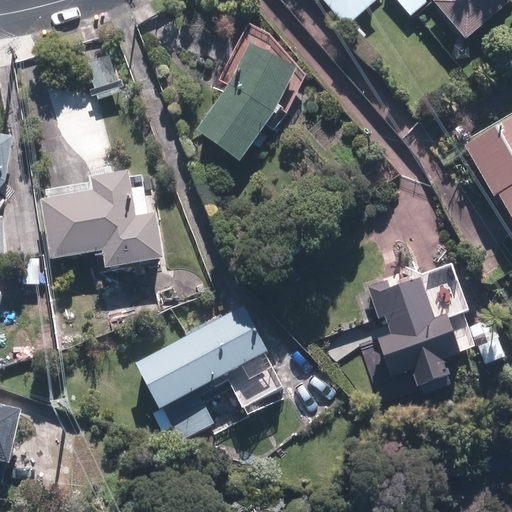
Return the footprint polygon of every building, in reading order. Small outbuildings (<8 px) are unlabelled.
[(316,0),(343,32),(376,5),(371,0),(316,0)] [(392,0),(409,18),(423,5),(418,0),(392,0)] [(433,9),(464,47),(511,9),(511,3),(509,0),(434,0),(438,5),(433,9)] [(196,135),(239,165),(273,118),(298,78),(253,51),(229,90),(196,135)] [(92,66),(104,102),(129,94),(117,58),(92,66)] [(494,200),(511,229),(511,118),(457,152),(489,203),(494,200)] [(0,202),(0,203),(0,202),(0,188),(5,183),(11,139),(0,137),(0,202)] [(123,180),(89,185),(91,198),(36,206),(46,265),(100,256),(102,274),(160,265),(153,224),(129,226),(123,180)] [(491,240),(471,253),(491,286),(511,273),(491,240)] [(380,287),(367,291),(375,323),(380,322),(386,343),(376,346),(386,382),(408,375),(412,392),(446,383),(441,365),(453,361),(442,323),(428,327),(417,287),(383,297),(380,287)] [(134,306),(140,323),(163,314),(156,298),(134,306)] [(240,316),(132,372),(155,418),(165,413),(180,445),(211,430),(194,397),(264,361),(240,316)] [(93,330),(97,338),(109,333),(108,330),(113,327),(111,322),(93,330)] [(43,334),(48,355),(62,352),(57,330),(43,334)] [(496,342),(476,349),(482,369),(503,362),(496,342)] [(0,467),(5,469),(17,417),(0,412),(0,467)]
